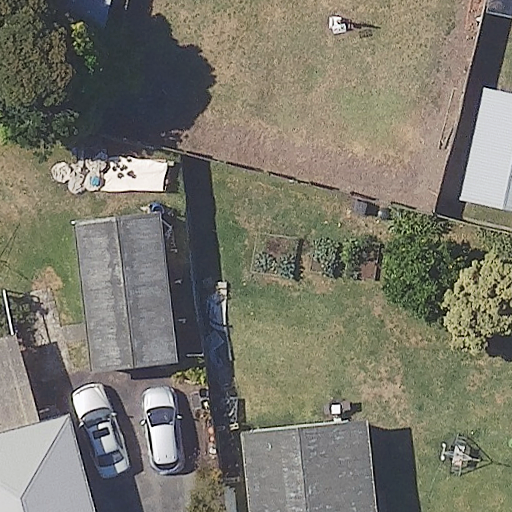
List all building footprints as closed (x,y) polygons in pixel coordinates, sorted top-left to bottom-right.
[(129,0),(45,0),(43,12),(122,31),(129,0)] [(511,81),(484,75),(460,187),(511,198),(511,81)] [(193,345),(160,192),(70,211),(103,365),(193,345)] [(43,412),(21,321),(0,325),(0,511),(88,511),(64,407),(43,412)] [(365,377),(251,385),(259,511),(361,511),(361,509),(374,508),(365,377)]
